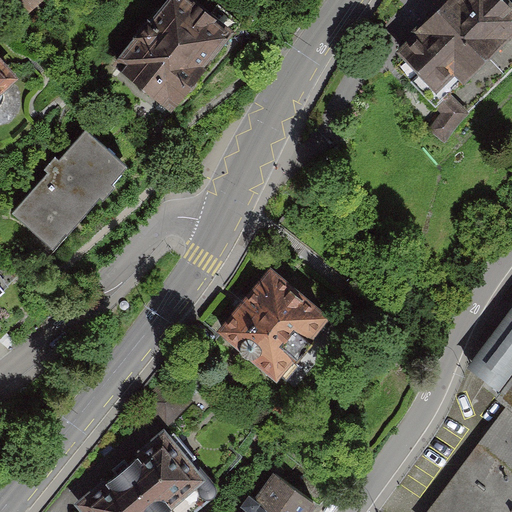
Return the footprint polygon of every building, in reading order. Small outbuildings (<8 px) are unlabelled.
[(135,28),(105,68),(162,109),(219,33),(173,0),(167,0),(142,34),(135,28)] [(511,71),(511,5),(507,0),(455,0),(406,47),(412,53),(398,67),(435,106),(419,121),(439,141),(511,71)] [(0,68),(0,86),(9,79),(0,68)] [(77,129),(5,209),(45,245),(117,165),(77,129)] [(320,316),(260,266),(207,329),(267,378),(320,316)] [(511,511),(511,322),(390,501),(402,511),(511,511)] [(168,430),(69,505),(74,511),(160,511),(204,478),(168,430)] [(306,511),(314,502),(270,470),(239,511),(306,511)]
